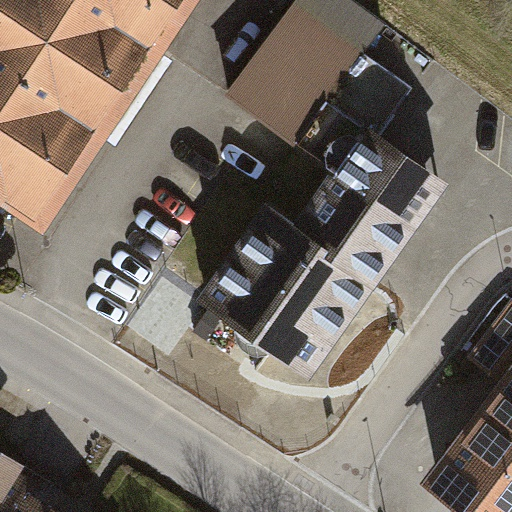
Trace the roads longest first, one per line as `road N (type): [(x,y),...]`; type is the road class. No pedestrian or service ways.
road 1 (tertiary): [(0,337),(275,511)]
road 2 (residential): [(324,511),(456,310),(511,267)]
